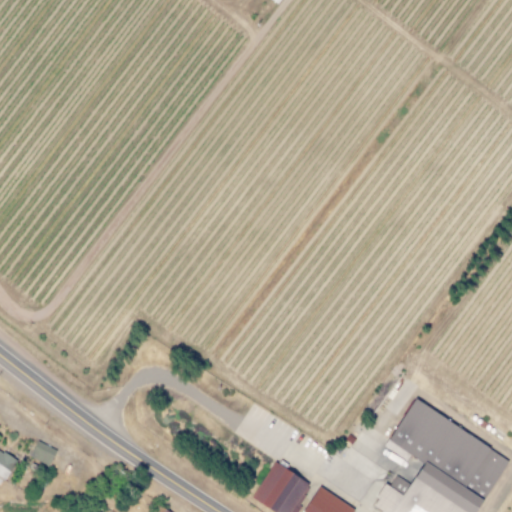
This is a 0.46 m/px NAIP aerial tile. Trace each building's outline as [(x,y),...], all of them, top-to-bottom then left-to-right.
[(465,511),(376,511),(371,509),(392,471),(405,478),(411,467),(379,445),(411,399),(503,461),(465,511)] [(53,450),(34,441),(26,457),(45,466),(53,450)] [(0,474),(9,459),(0,453),(0,474)] [(268,511),(248,498),(272,463),(306,486),(288,511),(268,511)] [(300,511),(316,488),(348,509),(346,511),(300,511)]
